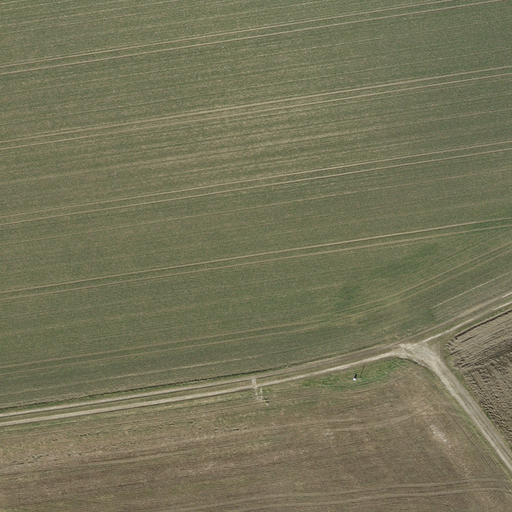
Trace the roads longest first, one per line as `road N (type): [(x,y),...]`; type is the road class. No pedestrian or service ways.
road 1 (track): [(0,419),(285,381),(420,342)]
road 2 (track): [(511,462),(420,342)]
